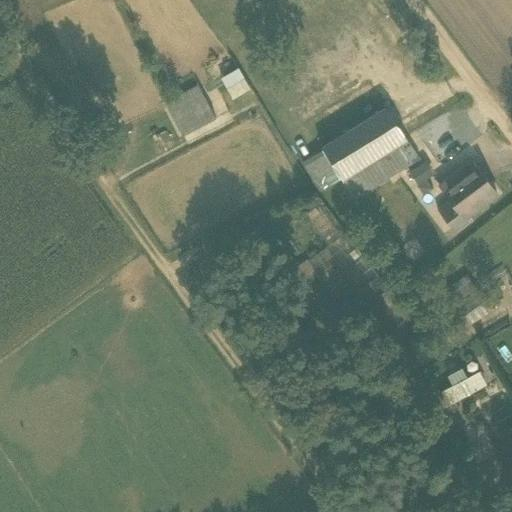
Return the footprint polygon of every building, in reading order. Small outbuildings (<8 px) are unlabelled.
[(417,42),(408,47),(417,60),(425,55),(417,42)] [(229,96),(247,87),(237,67),(219,76),(229,96)] [(164,98),(179,133),(213,118),(198,83),(164,98)] [(373,189),(421,158),(384,106),(319,145),(322,151),(303,163),(320,191),(339,178),(346,191),(373,189)] [(440,185),(452,202),(439,211),(453,230),(466,220),(464,218),(497,193),(476,165),(466,173),(462,167),(440,185)] [(485,385),(479,369),(464,375),(460,366),(429,380),(440,404),(485,385)]
